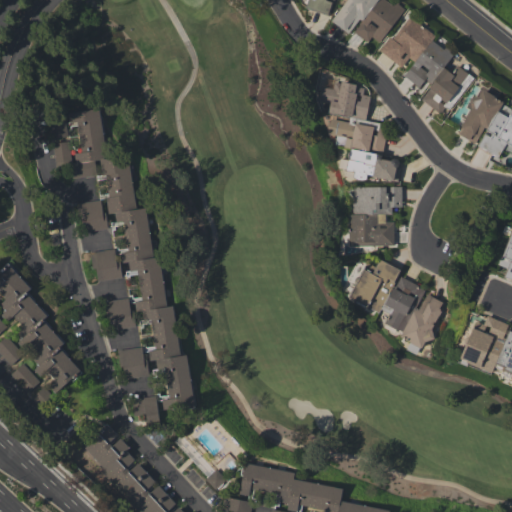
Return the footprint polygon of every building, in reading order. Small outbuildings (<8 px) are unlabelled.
[(346,0),(331,20),(349,34),(352,31),(367,42),(371,37),(379,43),(404,9),(395,2),(393,4),(387,0),(346,0)] [(380,50),(400,67),(408,58),(414,62),(403,75),(422,91),(418,96),(438,113),(444,107),(447,109),(473,79),(449,59),(452,55),(433,39),(435,36),(409,15),(380,50)] [(382,150),(385,123),(366,121),(369,95),(363,94),(364,85),(333,82),(332,88),(322,86),(320,100),(329,102),(328,114),(349,116),(348,121),(329,119),(327,134),(336,135),(335,145),(382,150)] [(511,107),(480,91),(477,98),(472,95),(466,106),(470,108),(457,133),(477,144),(476,145),(498,157),(503,147),(511,151),(511,107)] [(100,106),(106,156),(129,153),(136,207),(146,206),(153,255),(160,255),(167,306),(174,305),(181,355),(188,354),(189,365),(190,373),(194,407),(189,407),(163,411),(162,402),(170,400),(168,385),(166,370),(157,371),(156,361),(149,362),(148,352),(157,351),(155,336),(152,320),(144,321),(142,312),(136,312),(134,303),(143,302),(141,287),(139,271),(130,272),(128,262),(122,264),(121,254),(129,253),(127,238),(125,222),(116,223),(115,214),(108,215),(105,199),(109,198),(108,189),(106,175),(102,176),(102,173),(66,178),(65,167),(56,168),(53,143),(70,140),(73,162),(76,161),(75,154),(83,152),(81,138),(79,122),(70,123),(70,118),(69,113),(69,110),(100,106)] [(51,120),(53,138),(67,137),(66,119),(51,120)] [(397,181),(400,161),(381,157),(382,154),(350,148),(346,170),(354,171),(353,178),(366,180),(366,175),(397,181)] [(106,228),(102,199),(78,202),(82,231),(106,228)] [(511,229),(498,265),(507,268),(503,277),(511,280),(511,229)] [(120,278),(117,249),(90,251),(91,268),(95,267),(97,280),(120,278)] [(350,299),(388,313),(384,324),(402,331),(399,339),(422,347),(425,339),(428,340),(443,301),(423,293),(425,287),(397,277),(400,268),(378,260),(376,266),(364,261),(350,299)] [(9,265),(31,288),(27,292),(49,315),(44,320),(66,343),(60,348),(81,371),(76,376),(74,378),(56,394),(50,388),(58,381),(53,376),(48,371),(40,378),(35,371),(39,367),(33,360),(41,353),(36,348),(31,343),(23,350),(18,343),(22,339),(16,333),(24,326),(19,321),(14,315),(7,323),(1,316),(5,312),(0,306),(0,304),(7,298),(2,294),(0,291),(0,274),(6,269),(9,265)] [(108,330),(133,326),(129,297),(104,300),(108,330)] [(511,381),(511,330),(507,329),(509,324),(486,315),(482,325),(473,322),(459,360),(495,373),(494,375),(511,381)] [(0,340),(0,353),(10,364),(22,353),(6,335),(0,340)] [(147,375),(143,346),(118,350),(122,379),(147,375)] [(27,393),(39,381),(23,363),(10,374),(27,393)] [(51,395),(44,386),(31,397),(39,406),(51,395)] [(145,415),(146,423),(158,422),(156,396),(131,398),(133,417),(145,415)] [(111,445),(112,447),(120,439),(130,448),(126,451),(134,460),(126,469),(128,471),(129,472),(138,464),(146,474),(155,483),(147,491),(149,493),(150,494),(158,487),(167,496),(175,505),(168,511),(176,511),(179,509),(182,511),(143,511),(136,504),(126,493),(116,482),(110,477),(105,471),(85,449),(88,446),(91,443),(109,426),(117,435),(109,443),(111,445)] [(343,489),(341,502),(390,511),(389,511),(327,511),(328,511),(299,505),(297,511),(292,511),(287,511),(288,505),(278,504),(280,494),(252,489),(250,497),(239,495),(245,463),(294,473),(293,479),(343,489)] [(225,479),(215,469),(205,479),(215,489),(225,479)] [(249,511),(251,501),(227,498),(225,511),(228,511),(249,511)]
